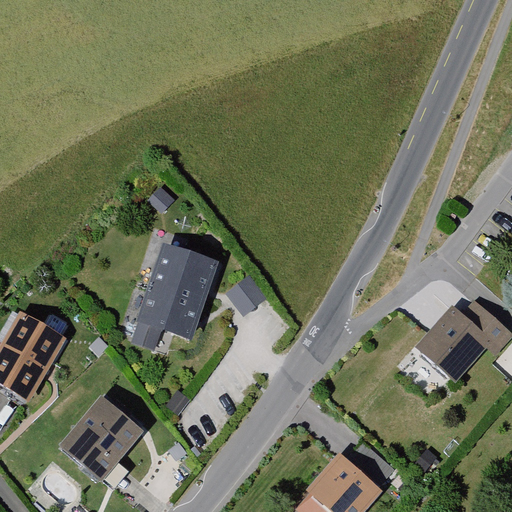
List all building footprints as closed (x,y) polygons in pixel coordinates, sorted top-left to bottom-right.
[(194,343),(221,265),(168,247),(141,324),(194,343)] [(242,315),(266,299),(251,276),(226,292),(242,315)] [(453,312),(417,354),(458,389),(488,354),(497,362),(511,344),(511,338),(483,314),(472,327),(453,312)] [(0,359),(0,386),(32,405),(69,343),(25,317),(0,359)] [(105,485),(145,435),(102,402),(63,452),(105,485)] [(371,511),(385,497),(342,458),(295,510),(296,511),(371,511)]
